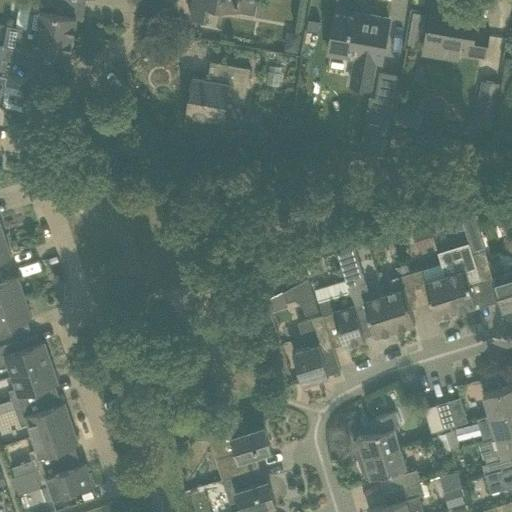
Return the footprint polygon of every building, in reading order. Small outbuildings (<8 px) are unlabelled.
[(57,0),(32,0),(27,27),(73,35),(76,15),(56,12),(58,0),(57,0)] [(238,11),(239,0),(193,0),(190,16),(219,22),(222,8),(238,11)] [(459,53),(484,58),(489,26),(475,24),(477,15),(450,10),(450,5),(432,2),(423,54),(458,60),(459,53)] [(381,61),(389,18),(370,15),(369,20),(335,15),(328,52),(355,57),(353,67),(373,71),(375,60),(381,61)] [(69,57),(73,35),(27,27),(24,27),(20,48),(3,45),(0,58),(27,62),(29,50),(69,57)] [(192,76),(185,114),(224,120),(228,100),(245,103),(251,68),(215,62),(212,79),(192,76)] [(500,82),(482,79),(474,118),(479,119),(477,126),(490,129),(492,121),(493,121),(500,82)] [(383,88),(377,87),(374,101),(391,104),(395,82),(384,80),(383,88)] [(405,111),(396,109),(393,124),(402,126),(405,111)] [(471,213),(461,214),(465,227),(469,242),(472,253),(476,266),(480,278),(481,282),(493,278),(502,308),(511,305),(511,266),(502,270),(499,258),(489,261),(485,249),(482,250),(471,213)] [(446,219),(450,232),(465,227),(461,214),(446,219)] [(0,260),(11,256),(4,235),(0,236),(0,260)] [(470,282),(480,278),(476,266),(472,253),(469,242),(438,251),(445,274),(444,274),(455,310),(476,303),(470,282)] [(312,275),(324,271),(320,258),(308,262),(312,275)] [(422,268),(411,272),(415,285),(425,281),(436,316),(455,310),(444,274),(426,280),(422,268)] [(0,303),(25,295),(18,275),(3,280),(0,272),(0,303)] [(415,322),(405,288),(415,285),(411,272),(390,278),(394,289),(383,293),(394,329),(415,322)] [(306,314),(318,310),(308,277),(282,291),(286,302),(294,300),(303,305),(306,314)] [(318,299),(348,291),(345,279),(315,286),(318,299)] [(394,329),(383,293),(364,298),(361,288),(349,291),(353,303),(357,316),(358,316),(368,313),(375,335),(394,329)] [(365,338),(358,316),(357,316),(353,303),(349,291),(319,301),(323,314),(327,327),(328,327),(338,323),(344,344),(345,344),(346,347),(359,343),(357,340),(365,338)] [(25,295),(0,303),(0,337),(14,333),(11,324),(32,317),(25,295)] [(306,347),(293,351),(303,382),(329,374),(326,365),(338,361),(328,327),(327,327),(323,314),(299,322),(306,347)] [(19,339),(0,345),(0,363),(1,366),(8,363),(12,375),(51,362),(44,340),(22,348),(19,339)] [(51,362),(12,375),(16,387),(9,390),(12,399),(0,402),(0,412),(15,407),(15,408),(43,399),(39,389),(58,383),(51,362)] [(511,383),(483,392),(490,414),(511,407),(511,383)] [(436,404),(444,428),(468,421),(460,396),(436,404)] [(43,399),(15,408),(21,426),(29,423),(33,436),(72,422),(64,401),(46,407),(43,399)] [(436,404),(424,407),(432,432),(444,428),(436,404)] [(511,429),(511,407),(490,414),(497,435),(511,429)] [(355,450),(358,458),(401,445),(395,425),(399,424),(394,410),(374,416),(379,430),(355,438),(354,441),(355,450)] [(21,473),(45,465),(42,456),(79,443),(72,422),(33,436),(37,448),(30,450),(33,459),(13,465),(16,475),(21,473)] [(269,442),(263,424),(232,434),(229,425),(217,429),(224,452),(215,455),(222,479),(259,467),(256,456),(267,452),(264,443),(269,442)] [(454,429),(440,434),(445,450),(459,445),(454,429)] [(502,469),(511,465),(511,429),(497,435),(502,452),(485,457),(490,472),(486,473),(486,474),(502,469)] [(407,465),(401,445),(358,458),(360,466),(362,471),(367,478),(407,465)] [(45,465),(21,473),(23,481),(38,476),(42,486),(49,484),(53,496),(92,483),(85,462),(48,474),(45,465)] [(511,465),(502,469),(486,474),(491,491),(511,484),(511,465)] [(224,487),(232,511),(249,511),(261,509),(276,504),(270,486),(266,488),(259,467),(222,479),(224,487)] [(380,480),(384,493),(421,481),(418,469),(380,480)] [(425,493),(430,492),(426,480),(421,481),(425,493)] [(425,493),(421,481),(384,493),(387,504),(369,510),(369,511),(424,511),(420,495),(425,493)] [(448,511),(462,511),(462,488),(447,488),(448,511)] [(84,501),(93,498),(90,489),(81,492),(84,501)]
